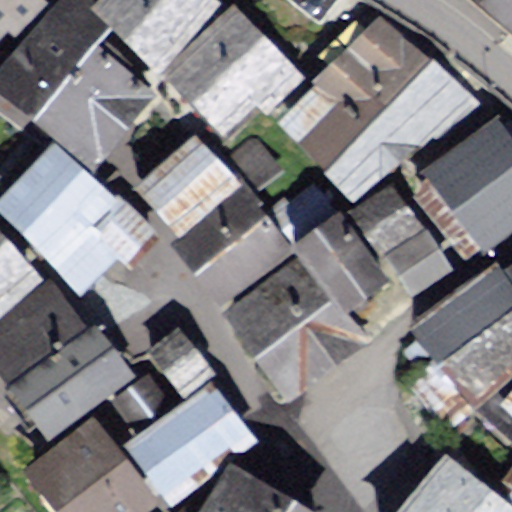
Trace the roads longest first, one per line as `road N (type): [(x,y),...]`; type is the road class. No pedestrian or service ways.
road 1 (residential): [(0,109),(117,207),(189,317),(278,432),(338,493),(344,511)]
road 2 (residential): [(511,83),(403,0)]
